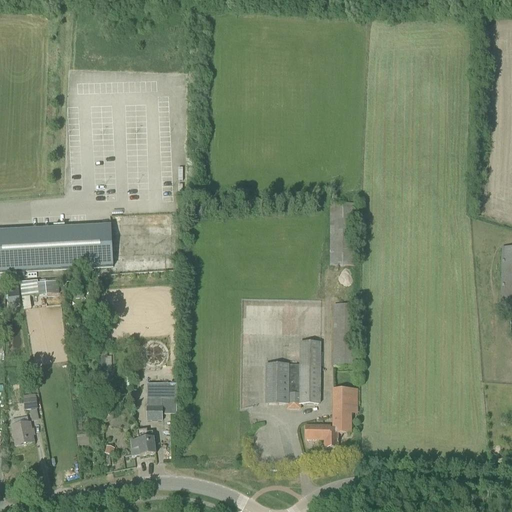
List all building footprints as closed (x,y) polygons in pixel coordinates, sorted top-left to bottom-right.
[(330,267),(355,266),(355,205),(330,206),(330,267)] [(0,272),(112,267),(110,227),(0,232),(0,272)] [(501,314),(511,314),(511,248),(502,248),(501,314)] [(174,271),(173,257),(124,260),(125,274),(174,271)] [(38,284),(37,281),(20,284),(23,311),(31,310),(30,298),(59,294),(58,282),(38,284)] [(355,368),(355,306),(334,306),(333,367),(355,368)] [(300,410),(300,407),(318,407),(318,406),(320,405),(320,344),(299,344),(299,366),(265,366),(265,406),(287,406),(287,410),(300,410)] [(110,390),(109,385),(101,385),(102,400),(115,400),(115,390),(110,390)] [(177,416),(177,385),(147,385),(146,423),(163,423),(163,416),(177,416)] [(350,435),(350,392),(333,392),(333,427),(306,427),(305,442),(325,442),(325,450),(338,450),(338,435),(350,435)] [(36,399),(35,395),(23,397),(24,412),(37,410),(36,399)] [(15,448),(34,444),(30,424),(11,428),(15,448)] [(147,434),(147,431),(137,432),(138,441),(130,442),(131,451),(132,451),(133,455),(139,454),(140,457),(156,455),(154,439),(153,439),(153,433),(147,434)]
